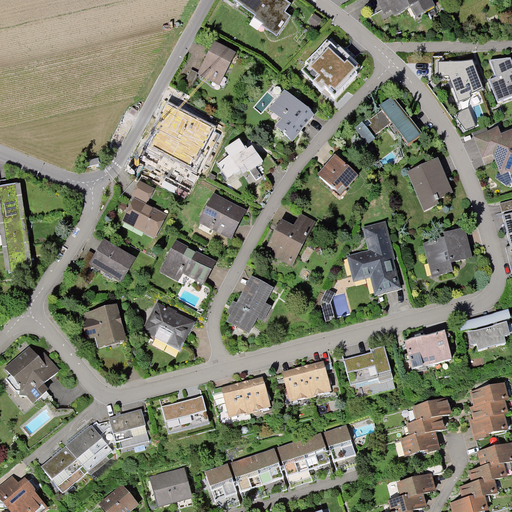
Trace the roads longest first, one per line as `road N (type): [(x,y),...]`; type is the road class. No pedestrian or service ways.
road 1 (residential): [(391,63),(433,113),(469,181),(497,268),(490,291),(469,305),(226,369)]
road 2 (residential): [(391,63),(299,162),(233,275),(214,332),(226,369)]
road 3 (residential): [(226,369),(103,395),(26,312)]
road 4 (residential): [(92,184),(120,161),(208,0)]
road 5 (residential): [(92,184),(90,215),(26,312)]
road 6 (residential): [(511,45),(379,49)]
road 7 (residential): [(356,474),(234,511)]
